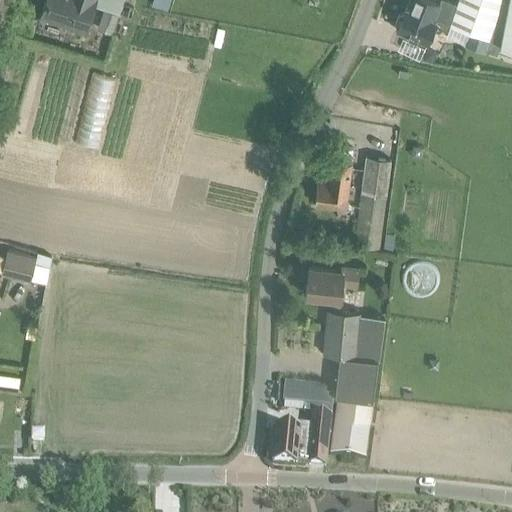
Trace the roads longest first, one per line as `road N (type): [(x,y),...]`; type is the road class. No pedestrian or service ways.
road 1 (unclassified): [(258,476),(265,289),(287,178),(374,0)]
road 2 (unclassified): [(258,476),(0,471)]
road 3 (unclassified): [(258,476),(511,504)]
